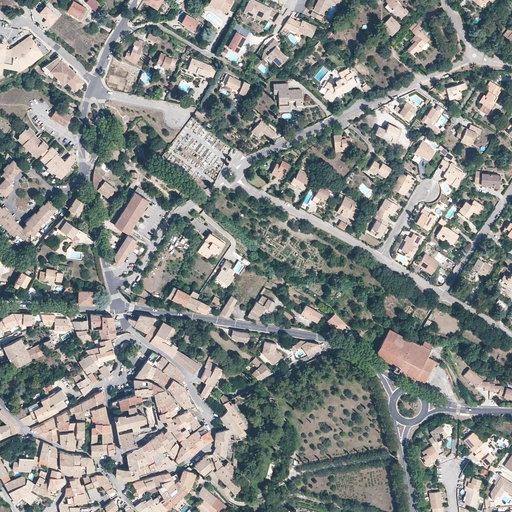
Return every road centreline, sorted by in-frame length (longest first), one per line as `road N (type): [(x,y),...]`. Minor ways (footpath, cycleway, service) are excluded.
road 1 (residential): [(249,159),(474,55)]
road 2 (tertiary): [(348,343),(119,308)]
road 3 (residential): [(188,375),(235,393),(348,343)]
road 4 (residential): [(111,286),(133,276),(176,211),(235,178)]
road 5 (residential): [(235,178),(379,256)]
road 6 (residential): [(442,294),(511,187)]
